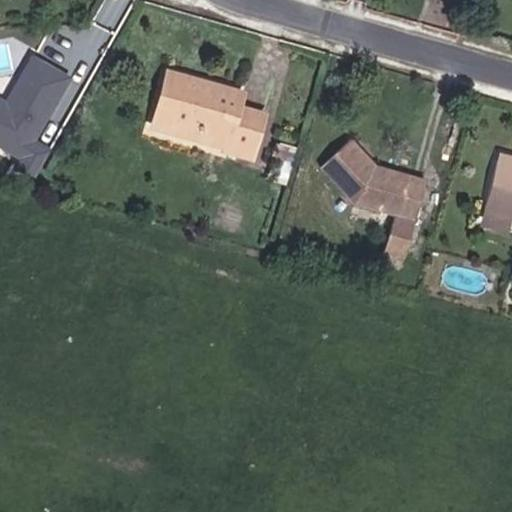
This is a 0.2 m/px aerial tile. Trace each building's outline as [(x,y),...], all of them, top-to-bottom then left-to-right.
[(49,122),(80,66),(45,47),(19,94),(0,83),(0,126),(35,146),(29,157),(50,163),(63,139),(41,127),(45,120),(49,122)] [(279,103),(252,96),(256,81),(186,59),(174,102),(183,106),(180,116),(213,127),(217,116),(243,125),(241,135),(239,139),(266,147),(279,103)] [(170,113),(180,116),(183,106),(174,102),(170,113)] [(213,127),(241,135),(243,125),(217,116),(213,127)] [(445,174),(388,155),(389,148),(385,146),(365,126),(336,154),(366,185),(415,199),(403,239),(423,246),(445,174)] [(511,142),(497,191),(511,195),(511,142)] [(445,174),(447,166),(389,148),(388,155),(445,174)]
